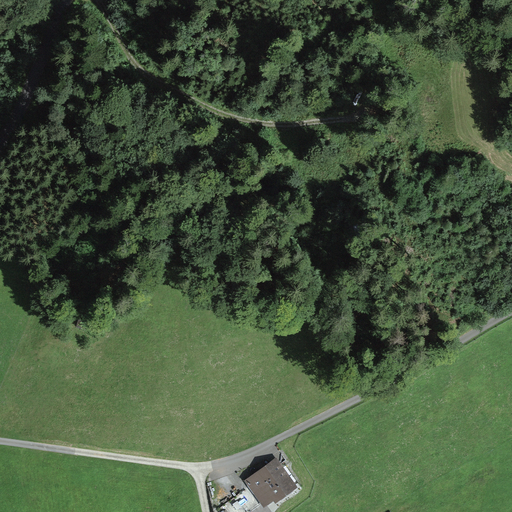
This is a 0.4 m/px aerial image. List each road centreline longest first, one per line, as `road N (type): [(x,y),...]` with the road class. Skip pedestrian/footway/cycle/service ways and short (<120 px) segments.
road 1 (track): [(0,439),(220,464),(511,312)]
road 2 (track): [(98,0),(146,73),(209,109),(281,123),(362,116)]
road 3 (unclassified): [(70,0),(0,139)]
